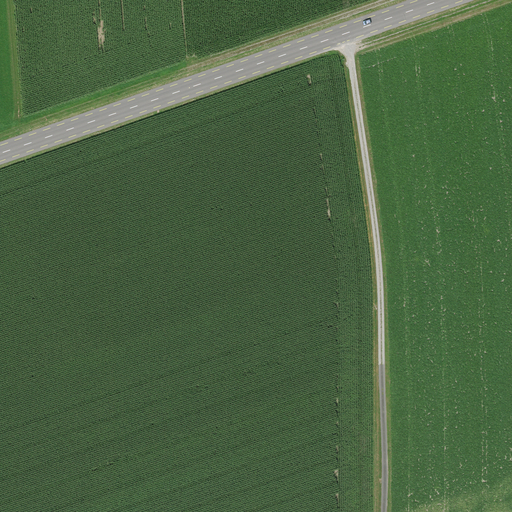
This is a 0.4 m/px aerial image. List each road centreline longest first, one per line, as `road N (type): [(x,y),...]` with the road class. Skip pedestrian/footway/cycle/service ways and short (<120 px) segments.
road 1 (primary): [(0,157),(452,0)]
road 2 (track): [(384,511),(379,252),(352,35)]
road 3 (track): [(394,0),(0,137)]
road 4 (track): [(501,0),(351,51)]
